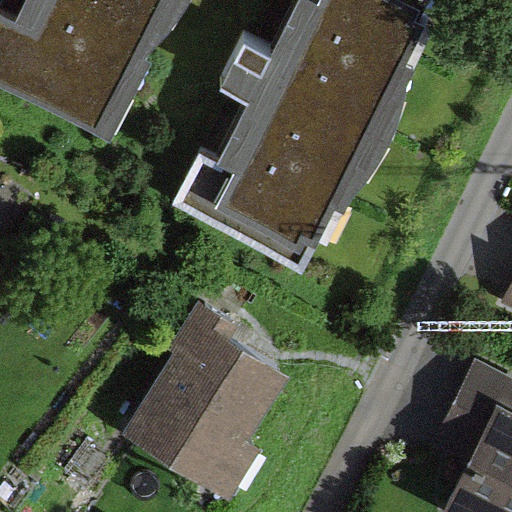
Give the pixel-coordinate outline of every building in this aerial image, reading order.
[(0,17),(0,89),(97,138),(165,0),(24,0),(13,24),(0,17)] [(189,148),(162,199),(289,265),(306,233),(317,238),(424,30),(416,26),(429,0),(289,0),(269,41),(243,28),(215,82),(237,93),(205,156),(189,148)] [(511,272),(499,297),(511,303),(511,272)] [(113,430),(213,493),(245,444),(232,436),(272,374),(215,338),(226,321),(189,297),(159,344),(166,348),(113,430)] [(437,444),(463,457),(437,506),(448,511),(511,511),(511,383),(477,366),(437,444)]
